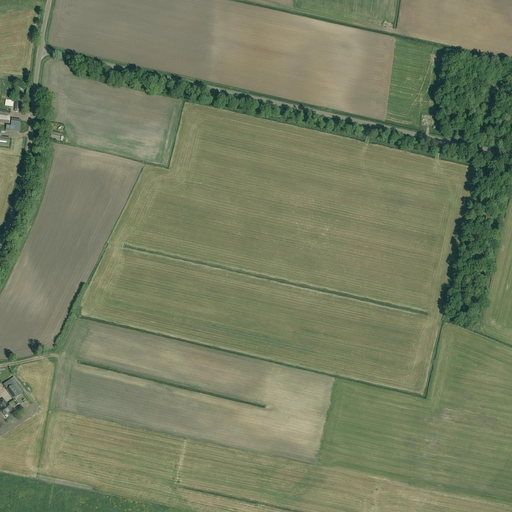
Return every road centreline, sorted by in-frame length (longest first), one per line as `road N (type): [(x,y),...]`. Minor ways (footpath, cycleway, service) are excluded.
road 1 (unclassified): [(511,155),(40,50)]
road 2 (unclassified): [(0,245),(29,155),(40,50)]
